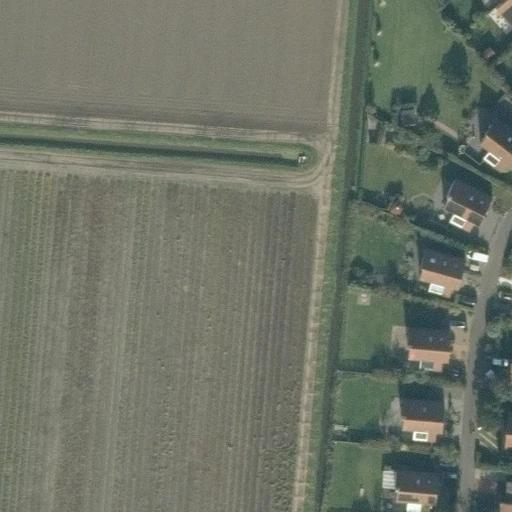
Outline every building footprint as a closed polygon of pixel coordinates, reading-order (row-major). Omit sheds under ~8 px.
[(499,0),(501,2),(494,8),(503,0),(499,0)] [(511,0),(503,0),(494,8),(511,30),(511,29),(511,0)] [(404,110),(405,123),(415,122),(414,110),(404,110)] [(511,167),(511,165),(511,129),(496,117),(484,133),(486,134),(480,143),(489,150),(483,158),(500,171),(506,163),(511,167)] [(478,224),(492,198),(454,179),(446,196),(448,197),(443,207),(454,212),(449,221),(469,230),(473,222),(478,224)] [(457,288),(465,259),(425,248),(420,267),(422,267),(419,277),(430,280),(428,290),(449,296),(452,286),(457,288)] [(450,330),(438,329),(408,327),(406,346),(409,346),(408,357),(420,358),(419,368),(441,370),(441,360),(447,360),(450,330)] [(441,431),(444,401),(402,398),(400,417),(403,417),(402,428),(413,429),(413,438),(434,440),(435,431),(441,431)] [(435,503),(437,473),(396,469),(394,489),(396,489),(395,500),(407,501),(406,510),(424,511),(428,511),(429,503),(435,503)] [(511,511),(511,481),(506,481),(504,503),(499,502),(498,511),(511,511)]
